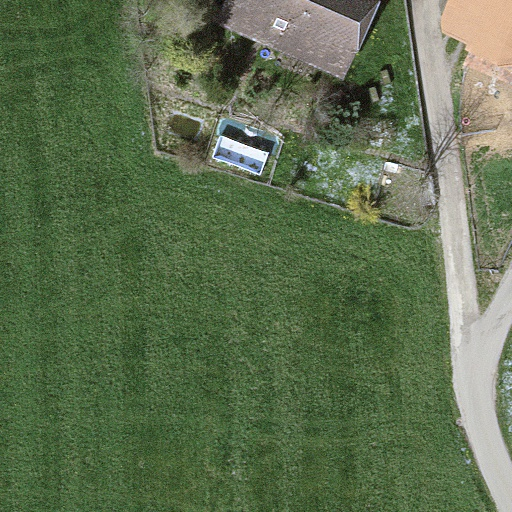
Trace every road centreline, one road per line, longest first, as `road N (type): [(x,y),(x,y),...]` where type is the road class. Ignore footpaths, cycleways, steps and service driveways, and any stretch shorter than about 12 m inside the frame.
road 1 (track): [(471,363),(426,0)]
road 2 (track): [(511,284),(471,363),(480,419),(511,497)]
